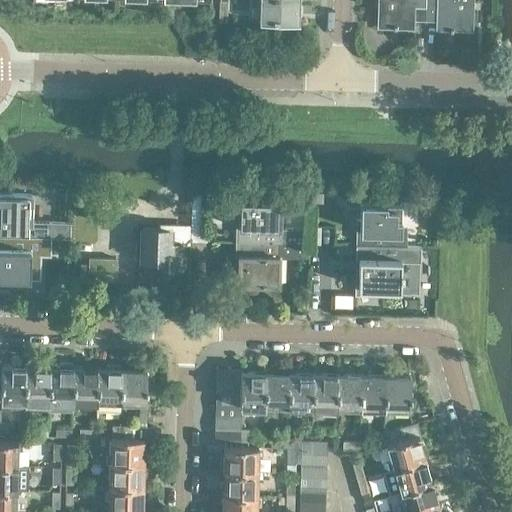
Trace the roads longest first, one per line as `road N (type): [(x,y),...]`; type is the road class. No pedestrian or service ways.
road 1 (residential): [(495,511),(450,362),(437,348),(420,341),(190,334)]
road 2 (unclassified): [(339,81),(0,71)]
road 3 (residential): [(0,329),(190,334)]
road 4 (residential): [(185,511),(190,334)]
road 5 (unclassified): [(511,86),(339,81)]
